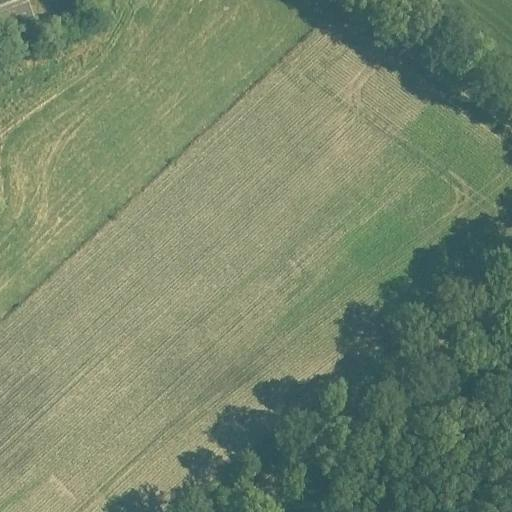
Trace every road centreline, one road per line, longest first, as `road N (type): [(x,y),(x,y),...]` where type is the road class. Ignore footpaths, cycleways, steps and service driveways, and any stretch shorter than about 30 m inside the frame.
road 1 (tertiary): [(243,511),(370,406),(511,304)]
road 2 (unclassified): [(511,120),(348,0)]
